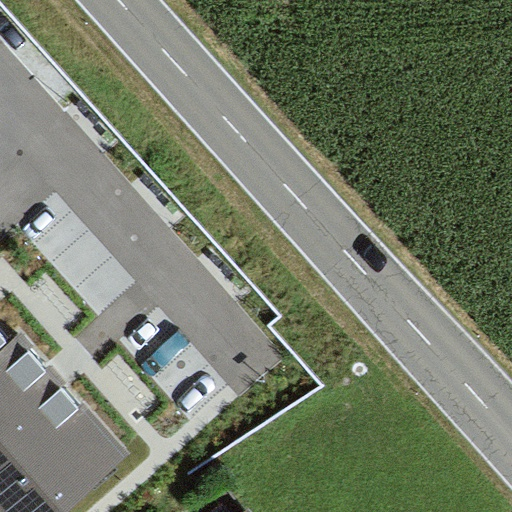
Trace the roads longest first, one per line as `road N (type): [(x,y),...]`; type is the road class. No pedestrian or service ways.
road 1 (primary): [(118,0),(511,438)]
road 2 (residential): [(124,216),(0,76)]
